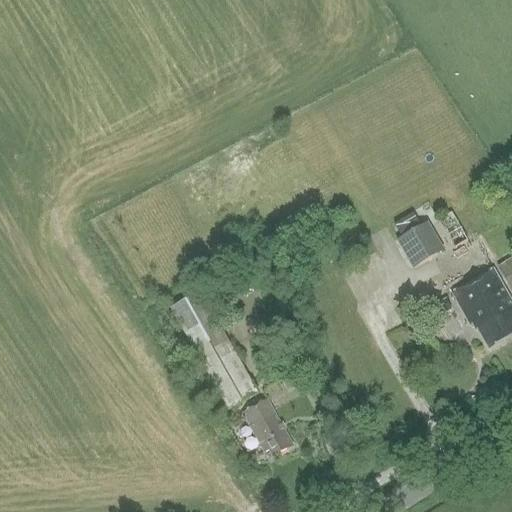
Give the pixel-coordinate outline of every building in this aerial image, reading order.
[(460,248),(501,226),(484,195),(444,217),(460,248)] [(421,227),(414,215),(395,226),(402,238),(421,227)] [(396,242),(412,270),(444,251),(427,223),(421,227),(402,238),(396,242)] [(511,293),(511,259),(498,268),(511,293)] [(489,351),(511,337),(511,302),(494,271),(452,295),(470,326),(474,324),(489,351)] [(219,396),(229,412),(260,395),(201,294),(170,311),(219,396)] [(452,311),(445,300),(431,308),(438,319),(452,311)] [(267,402),(244,415),(266,454),(269,452),(273,459),(293,448),(267,402)]
